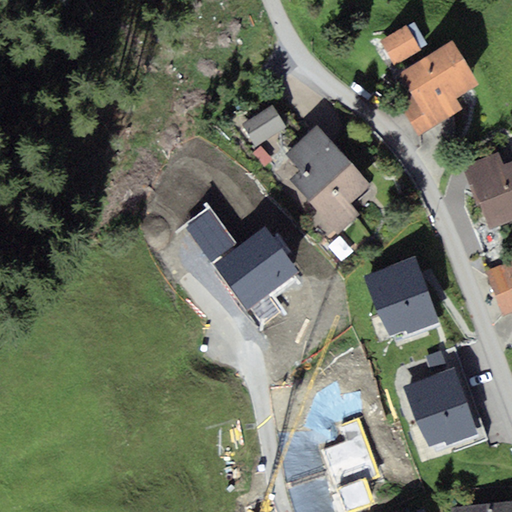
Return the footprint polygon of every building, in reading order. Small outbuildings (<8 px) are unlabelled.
[(395,66),(420,50),(405,26),(380,41),(395,66)] [(462,110),(455,99),(479,84),(452,40),(398,73),(412,95),(398,103),(419,137),(462,110)] [(256,147),(285,127),(271,106),(241,126),(256,147)] [(359,215),(350,204),(371,186),(316,125),(285,153),(300,170),(289,180),(338,234),(359,215)] [(462,167),(476,203),(479,202),(511,189),(511,160),(502,165),(498,152),(462,167)] [(511,189),(479,202),(491,230),(511,221),(511,189)] [(183,227),(212,264),(237,246),(208,208),(183,227)] [(248,311),(298,273),(262,226),(237,246),(212,264),(248,311)] [(438,321),(415,256),(363,276),(389,336),(406,329),(407,333),(438,321)] [(511,260),(484,272),(502,317),(511,312),(511,260)] [(432,374),(447,369),(440,350),(426,356),(432,374)] [(478,434),(454,366),(447,369),(432,374),(422,378),(402,386),(429,447),(445,441),(446,445),(478,434)] [(358,420),(342,426),(347,442),(322,451),(343,511),(355,511),(376,505),(368,481),(379,477),(358,420)] [(511,511),(511,500),(451,508),(451,511),(511,511)]
